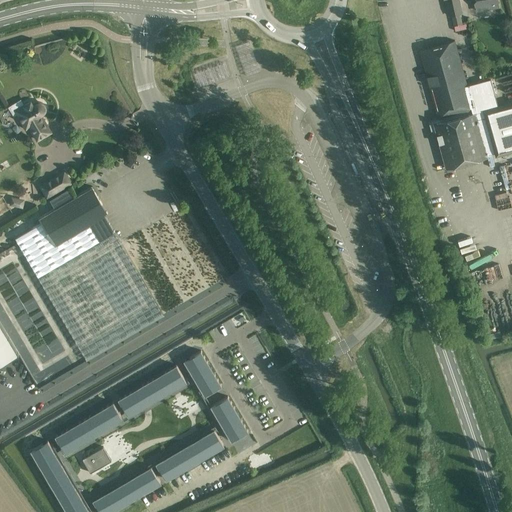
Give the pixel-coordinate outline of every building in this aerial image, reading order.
[(444,0),(448,13),(449,13),(450,17),(452,17),(453,26),(454,25),(463,23),(460,14),(463,14),(459,0),(444,0)] [(474,0),(475,4),(489,1),(491,10),(499,8),(497,0),(474,0)] [(420,50),(439,118),(439,119),(464,112),(468,126),(478,123),(467,85),(455,40),(420,50)] [(467,85),(478,123),(487,155),(496,153),(497,155),(511,150),(511,101),(498,106),(491,79),(467,85)] [(29,126),(38,140),(43,137),(39,130),(47,126),(41,115),(42,114),(43,114),(44,113),(45,112),(45,111),(45,110),(45,109),(45,108),(45,107),(45,106),(44,105),(43,104),(42,103),(41,103),(40,102),(39,102),(38,102),(37,102),(36,103),(33,105),(31,101),(24,105),(26,109),(20,112),(24,119),(22,121),(26,128),(29,126)] [(446,168),(456,166),(487,157),(487,155),(478,123),(468,126),(464,112),(439,119),(439,118),(433,120),(435,124),(434,124),(446,168)] [(47,199),(73,184),(65,170),(39,185),(47,199)] [(15,238),(87,360),(164,315),(105,215),(108,213),(92,186),(39,217),(42,222),(15,238)] [(508,190),(496,194),(500,206),(511,202),(508,190)] [(11,196),(9,205),(23,209),(25,199),(11,196)] [(511,322),(511,271),(511,268),(499,271),(501,279),(488,282),(499,326),(511,322)] [(0,367),(19,356),(0,323),(0,367)] [(201,351),(184,360),(204,396),(221,386),(201,351)] [(177,367),(119,401),(130,418),(189,385),(177,367)] [(114,405),(57,439),(67,456),(124,422),(114,405)] [(235,408),(219,416),(238,452),(254,443),(235,408)] [(169,413),(139,430),(151,452),(181,435),(169,413)] [(216,432),(157,466),(168,484),(226,450),(216,432)] [(89,511),(49,444),(32,454),(66,511),(89,511)] [(115,445),(89,459),(97,474),(123,459),(115,445)] [(152,469),(93,504),(98,511),(119,511),(162,487),(152,469)]
